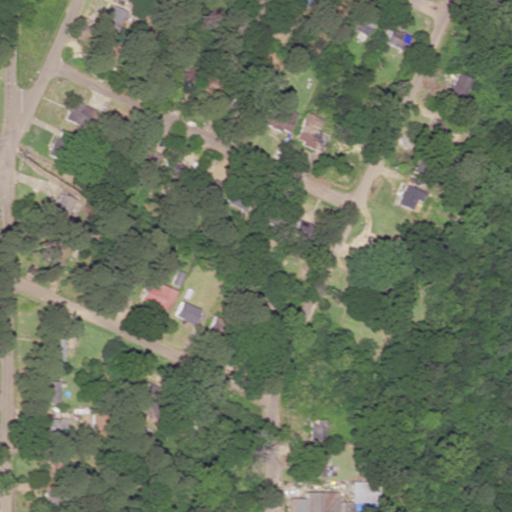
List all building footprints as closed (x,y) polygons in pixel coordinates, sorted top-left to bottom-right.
[(102,22),(113,28),(122,10),(110,5),(102,22)] [(362,34),(369,19),(354,12),(347,28),(362,34)] [(401,51),(407,36),(387,28),(381,43),(401,51)] [(118,42),(101,35),(93,53),(111,60),(118,42)] [(468,79),(454,73),(443,97),(456,104),(468,79)] [(60,118),(82,128),(90,110),(69,101),(60,118)] [(271,129),(286,134),(294,113),(280,108),(271,129)] [(321,120),(303,113),(291,142),(310,150),(311,148),(318,151),(322,142),(313,138),(321,120)] [(441,145),(447,124),(432,119),(426,140),(441,145)] [(58,141),(66,140),(66,129),(57,130),(58,141)] [(151,172),(157,151),(132,144),(128,157),(135,159),(133,166),(151,172)] [(43,219),(63,226),(76,191),(56,184),(43,219)] [(289,234),(307,241),(313,226),(295,219),(289,234)] [(63,266),(69,248),(39,239),(33,257),(63,266)] [(166,311),(173,291),(158,285),(156,289),(144,285),(138,300),(166,311)] [(190,325),(197,310),(178,301),(171,316),(190,325)] [(45,361),(60,362),(61,338),(45,337),(45,361)] [(58,382),(40,381),(39,401),(58,402),(58,382)] [(40,420),(41,441),(64,440),(64,419),(40,420)] [(322,441),(323,420),(307,419),(306,440),(322,441)] [(306,476),(321,477),(321,457),(307,456),(306,476)] [(39,473),(58,474),(59,459),(40,458),(39,473)] [(375,482),(348,481),(347,503),(374,503),(375,482)]
